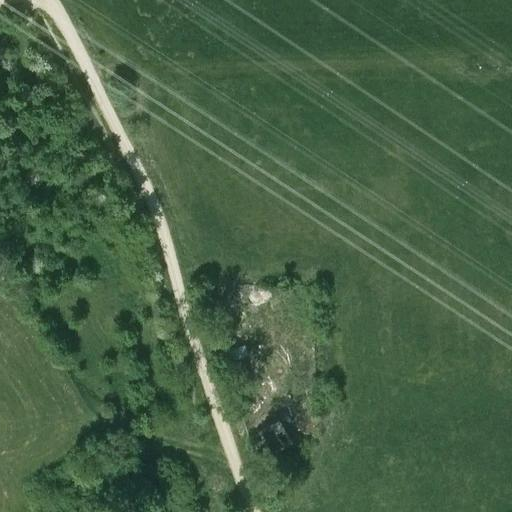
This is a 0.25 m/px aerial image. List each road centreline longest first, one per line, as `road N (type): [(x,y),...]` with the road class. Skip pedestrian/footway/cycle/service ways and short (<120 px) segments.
road 1 (track): [(244,511),(150,228),(47,0)]
road 2 (track): [(228,462),(82,419)]
